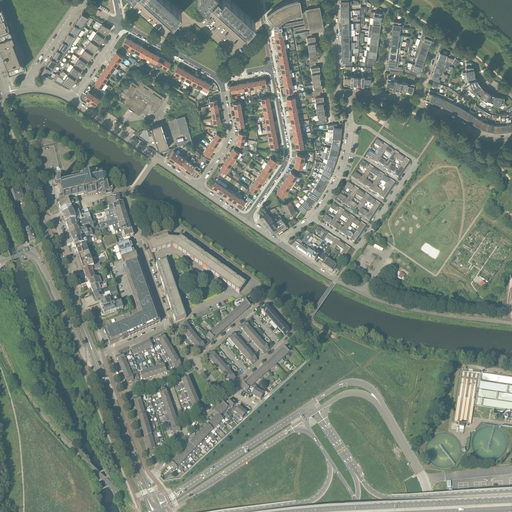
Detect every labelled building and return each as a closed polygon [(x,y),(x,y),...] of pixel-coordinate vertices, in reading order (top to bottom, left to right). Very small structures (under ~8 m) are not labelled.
[(181,12),(167,0),(148,0),(172,22),(181,12)] [(255,23),(239,8),(229,0),(196,0),(206,9),(212,2),(246,32),(255,23)] [(288,17),(290,16),(294,15),(296,14),(298,14),(302,13),(301,9),(299,0),(295,0),(292,1),(290,2),(287,2),(285,3),(282,5),(279,6),(277,7),(274,9),(272,10),(270,12),(267,15),(274,23),(273,25),(272,28),(273,28),(274,28),(274,29),(275,29),(281,28),(281,27),(282,27),(282,26),(281,25),(280,25),(278,25),(278,23),(281,22),(284,20),(288,17)] [(311,30),(324,28),(319,6),(318,6),(316,0),(304,0),(301,1),(303,9),(301,9),(302,13),(303,20),(283,24),(283,27),(304,23),(305,26),(293,28),(294,30),(309,28),(310,31),(311,30)] [(12,40),(14,40),(10,29),(9,29),(8,27),(9,27),(4,14),(3,14),(2,12),(4,12),(0,2),(0,49),(6,65),(21,59),(15,41),(13,42),(12,40)] [(76,21),(84,27),(90,17),(82,13),(76,21)] [(70,30),(78,35),(84,27),(76,21),(70,30)] [(95,34),(103,39),(110,28),(102,24),(95,34)] [(65,38),(72,43),(78,35),(70,30),(65,38)] [(414,57),(417,58),(425,32),(423,31),(420,39),(417,38),(415,44),(418,45),(414,57)] [(312,36),(312,33),(308,34),(304,34),(305,37),(306,37),(307,43),(316,42),(315,36),(312,36)] [(89,42),(97,48),(103,39),(95,34),(89,42)] [(423,40),(430,42),(432,36),(425,34),(423,40)] [(122,44),(128,47),(132,40),(126,37),(122,44)] [(59,46),(67,52),(72,43),(65,38),(59,46)] [(128,47),(133,50),(137,43),(132,40),(128,47)] [(421,46),(428,48),(430,42),(423,40),(421,46)] [(83,51),(91,56),(97,48),(89,42),(83,51)] [(133,50),(139,53),(143,47),(137,43),(133,50)] [(53,55),(61,60),(67,52),(59,46),(53,55)] [(419,52),(426,55),(428,48),(421,46),(419,52)] [(139,53),(144,56),(148,50),(143,47),(139,53)] [(279,56),(286,54),(285,48),(277,49),(279,56)] [(144,56),(150,59),(154,53),(148,50),(144,56)] [(77,59),(85,65),(91,56),(83,51),(77,59)] [(112,57),(119,62),(123,56),(116,52),(112,57)] [(417,58),(424,61),(426,55),(419,52),(417,58)] [(438,58),(444,61),(446,54),(440,52),(438,58)] [(150,59),(155,63),(159,56),(154,53),(150,59)] [(309,64),(316,63),(315,60),(318,60),(317,54),(309,55),(310,61),(308,61),(309,64)] [(47,63),(53,67),(55,69),(61,60),(53,55),(47,63)] [(155,63),(161,66),(165,59),(159,56),(155,63)] [(352,65),(352,62),(352,56),(349,56),(342,56),(342,62),(345,62),(345,65),(352,65)] [(372,64),(375,64),(376,57),(368,56),(367,63),(360,62),(360,65),(371,67),(372,64)] [(115,67),(119,62),(112,57),(109,62),(115,67)] [(415,64),(422,67),(424,61),(417,58),(415,64)] [(436,64),(442,67),(444,61),(438,58),(436,64)] [(9,73),(25,67),(21,59),(6,65),(9,73)] [(72,68),(80,73),(85,65),(77,59),(72,68)] [(165,59),(161,66),(167,69),(170,62),(165,59)] [(396,60),(388,59),(388,66),(391,66),(390,69),(397,70),(398,60),(396,60)] [(281,68),(289,67),(288,60),(280,62),(281,68)] [(105,68),(112,72),(115,67),(109,62),(105,68)] [(41,72),(47,75),(53,67),(47,63),(41,72)] [(311,73),(320,72),(319,66),(316,66),(316,63),(309,64),(309,67),(311,67),(311,73)] [(422,67),(415,64),(413,71),(410,70),(409,73),(416,75),(417,72),(419,73),(422,67)] [(434,71),(440,73),(442,67),(436,64),(434,71)] [(173,73),(179,76),(183,69),(177,66),(173,73)] [(463,75),(473,73),(473,67),(466,67),(466,71),(466,72),(462,73),(463,75)] [(66,76),(74,82),(80,73),(72,68),(66,76)] [(108,77),(112,72),(105,68),(102,73),(108,77)] [(179,76),(185,79),(188,72),(183,69),(179,76)] [(440,73),(434,71),(432,77),(434,78),(434,81),(439,83),(440,80),(438,79),(440,73)] [(185,79),(190,82),(194,75),(188,72),(185,79)] [(469,81),(476,78),(473,73),(474,73),(474,72),(473,73),(463,75),(463,77),(467,76),(467,78),(468,78),(469,81)] [(98,78),(104,83),(108,77),(102,73),(98,78)] [(190,82),(196,85),(200,78),(194,75),(190,82)] [(69,88),(74,82),(66,76),(61,83),(69,88)] [(386,87),(392,88),(394,80),(390,79),(391,78),(388,77),(386,87)] [(94,83),(101,88),(104,83),(98,78),(94,83)] [(196,85),(201,88),(205,81),(200,78),(196,85)] [(469,89),(469,90),(479,83),(478,84),(476,78),(469,81),(470,85),(471,86),(466,90),(467,91),(469,89)] [(392,89),(398,91),(401,81),(394,79),(394,80),(392,88),(392,89)] [(134,111),(139,115),(148,103),(158,109),(166,98),(141,82),(139,86),(131,80),(121,94),(127,99),(123,104),(129,108),(134,111)] [(205,81),(201,88),(207,91),(211,84),(205,81)] [(405,91),(407,83),(407,82),(401,81),(398,91),(405,92),(405,91)] [(407,83),(405,91),(412,93),(414,83),(411,83),(411,84),(407,83)] [(475,91),(477,93),(482,88),(478,84),(479,84),(479,83),(469,90),(471,92),(474,90),(474,91),(475,91)] [(313,95),(320,94),(320,91),(322,90),(322,84),(313,85),(314,91),(312,91),(313,95)] [(479,100),(481,101),(487,92),(482,88),(477,93),(480,96),(481,97),(479,100)] [(84,98),(90,102),(94,95),(89,91),(84,98)] [(432,102),(432,101),(435,95),(429,92),(426,99),(432,101),(432,102)] [(485,99),(490,101),(492,94),(487,92),(481,101),(483,102),(485,99)] [(316,103),(324,102),(323,96),(320,96),(320,94),(313,95),(313,97),(315,97),(316,103)] [(494,107),(496,107),(498,97),(492,94),(490,101),(489,103),(492,104),(493,103),(495,103),(494,107)] [(94,95),(90,102),(95,105),(99,99),(94,95)] [(432,101),(438,103),(441,97),(435,95),(432,101)] [(498,96),(498,97),(496,107),(498,107),(499,104),(500,104),(504,104),(504,96),(498,97),(498,96)] [(438,103),(443,106),(446,100),(441,97),(438,103)] [(443,106),(449,109),(452,102),(446,100),(443,106)] [(449,109),(454,112),(458,105),(452,102),(449,109)] [(454,112),(460,115),(463,108),(458,105),(454,112)] [(460,115),(465,118),(468,112),(463,108),(460,115)] [(470,121),(474,115),(475,113),(470,109),(468,112),(465,118),(470,121)] [(317,125),(324,124),(324,121),(326,120),(326,114),(317,115),(318,121),(316,121),(317,125)] [(185,115),(176,118),(180,134),(186,132),(187,139),(182,140),(182,141),(178,142),(178,145),(192,142),(185,115)] [(265,123),(273,121),(272,115),(264,116),(265,123)] [(470,121),(475,124),(479,118),(474,115),(470,121)] [(475,124),(481,128),(484,121),(485,119),(481,116),(479,118),(475,124)] [(481,128),(487,130),(489,123),(484,121),(481,128)] [(152,134),(154,140),(157,149),(158,149),(159,151),(169,147),(161,123),(146,128),(149,135),(152,134)] [(333,132),(341,133),(341,128),(337,127),(336,124),(327,125),(328,129),(333,129),(333,132)] [(213,138),(219,142),(222,136),(216,132),(213,138)] [(209,143),(215,147),(219,142),(213,138),(209,143)] [(383,155),(385,152),(388,147),(377,140),(374,144),(381,149),(379,152),(383,155)] [(206,148),(212,152),(215,147),(209,143),(206,148)] [(174,161),(180,152),(174,148),(174,147),(170,149),(167,154),(170,155),(168,157),(174,161)] [(393,163),(396,159),(399,154),(388,147),(385,152),(392,156),(389,160),(393,163)] [(206,148),(203,152),(209,156),(212,152),(206,148)] [(230,153),(236,157),(239,152),(234,148),(230,153)] [(377,164),(380,159),(383,155),(379,152),(376,156),(369,151),(366,156),(377,164)] [(174,161),(179,165),(184,157),(181,155),(182,154),(180,152),(174,161)] [(227,158),(232,162),(236,157),(230,153),(227,158)] [(400,167),(404,170),(410,162),(399,154),(396,159),(402,163),(400,167)] [(195,165),(190,172),(191,173),(195,176),(197,172),(199,173),(200,170),(199,170),(200,167),(199,166),(202,161),(205,162),(207,158),(202,155),(195,165)] [(179,165),(184,168),(189,161),(186,159),(187,157),(185,156),(184,157),(179,165)] [(190,172),(195,165),(192,163),(195,158),(192,157),(189,161),(184,168),(190,172)] [(267,162),(273,167),(277,161),(270,157),(267,162)] [(326,163),(333,166),(335,160),(328,158),(325,157),(324,159),(327,160),(326,163)] [(223,163),(229,167),(232,162),(227,158),(223,163)] [(388,171),(391,166),(393,163),(389,160),(387,163),(380,159),(377,164),(388,171)] [(371,173),(372,172),(374,169),(363,161),(360,166),(366,170),(364,174),(368,177),(370,173),(371,173)] [(270,172),(273,167),(267,162),(263,167),(270,172)] [(324,168),(331,171),(333,166),(326,163),(323,162),(321,167),(324,168)] [(220,168),(226,172),(229,167),(223,163),(220,168)] [(391,166),(388,171),(390,172),(398,178),(404,170),(400,167),(397,171),(391,166)] [(266,177),(270,172),(263,167),(260,172),(266,177)] [(329,176),(331,171),(324,168),(321,167),(320,168),(323,170),(322,173),(329,176)] [(379,184),(381,181),(384,176),(374,169),(372,172),(371,173),(377,178),(375,181),(379,184)] [(103,195),(112,193),(111,191),(112,191),(111,183),(110,183),(109,182),(108,182),(107,182),(107,181),(106,181),(105,178),(104,178),(104,177),(103,177),(103,176),(102,177),(102,176),(97,177),(97,176),(96,176),(97,176),(97,175),(98,175),(97,172),(96,172),(96,171),(96,172),(95,171),(94,171),(92,171),(91,171),(82,173),(83,173),(82,173),(82,174),(80,174),(81,176),(62,180),(60,181),(60,180),(56,181),(53,182),(52,184),(52,185),(54,187),(59,186),(61,195),(59,195),(59,198),(60,199),(62,199),(65,199),(84,194),(85,194),(85,193),(85,196),(87,195),(87,196),(97,193),(98,193),(98,194),(102,193),(103,195)] [(287,177),(294,181),(297,176),(291,171),(287,177)] [(326,181),(329,176),(322,173),(319,171),(318,173),(321,174),(320,177),(326,181)] [(256,178),(263,182),(266,177),(260,172),(256,178)] [(362,185),(366,180),(368,177),(364,174),(362,178),(355,173),(352,178),(362,185)] [(324,186),(326,181),(320,177),(317,176),(316,177),(319,179),(317,182),(324,186)] [(385,189),(389,191),(395,183),(387,178),(384,176),(381,181),(388,185),(385,189)] [(290,186),(294,181),(287,177),(284,182),(290,186)] [(252,183),(259,187),(263,182),(256,178),(252,183)] [(321,190),(324,186),(317,182),(314,180),(313,182),(316,183),(314,186),(321,190)] [(373,192),(376,188),(379,184),(375,181),(372,185),(366,180),(362,185),(373,192)] [(212,187),(217,190),(220,184),(215,181),(212,187)] [(280,187),(287,192),(290,186),(284,182),(280,187)] [(249,188),(255,193),(259,187),(252,183),(249,188)] [(353,198),(356,195),(359,190),(348,183),(345,187),(352,192),(349,196),(353,198)] [(217,190),(221,193),(225,188),(220,184),(217,190)] [(318,195),(321,190),(314,186),(312,185),(311,186),(313,188),(311,191),(318,195)] [(276,192),(283,197),(287,192),(280,187),(276,192)] [(221,193),(227,197),(231,191),(225,188),(221,193)] [(376,188),(373,192),(384,200),(389,191),(385,189),(383,192),(376,188)] [(318,195),(311,191),(309,189),(308,190),(310,192),(308,195),(315,200),(318,195)] [(11,194),(13,199),(15,198),(14,197),(23,194),(22,190),(11,194)] [(364,206),(367,202),(370,197),(359,190),(356,195),(362,199),(360,203),(364,206)] [(227,197),(231,200),(235,194),(231,191),(227,197)] [(315,200),(308,195),(306,193),(305,194),(307,196),(305,199),(311,204),(315,200)] [(13,199),(15,203),(22,200),(23,200),(24,199),(25,199),(23,194),(14,197),(15,198),(13,199)] [(231,200),(236,203),(240,198),(235,194),(231,200)] [(348,207),(351,202),(353,198),(349,196),(347,199),(340,194),(337,199),(348,207)] [(108,205),(120,203),(118,196),(109,198),(108,199),(108,198),(107,199),(108,205)] [(307,208),(311,204),(305,199),(303,197),(301,198),(304,200),(302,203),(305,206),(307,208)] [(371,210),(375,213),(380,205),(370,197),(367,202),(373,206),(371,210)] [(240,198),(236,203),(241,207),(245,201),(240,198)] [(58,204),(61,211),(79,204),(77,200),(74,202),(73,200),(72,201),(71,199),(58,204)] [(285,216),(295,212),(290,201),(282,204),(286,212),(284,213),(285,216)] [(303,213),(307,208),(305,206),(302,203),(299,201),(298,202),(300,204),(298,207),(303,213)] [(120,203),(108,205),(110,211),(124,206),(123,202),(120,203)] [(359,214),(362,209),(364,206),(360,203),(358,206),(351,202),(348,207),(359,214)] [(61,211),(61,212),(62,215),(73,213),(78,212),(81,211),(79,204),(61,211)] [(339,220),(341,216),(344,212),(334,204),(330,209),(337,214),(335,217),(339,220)] [(109,216),(126,211),(124,206),(110,211),(108,211),(109,216)] [(263,221),(270,216),(269,214),(276,210),(275,207),(266,211),(259,216),(263,221)] [(369,221),(372,217),(375,213),(371,210),(368,214),(362,209),(359,214),(369,221)] [(68,230),(78,228),(81,227),(79,224),(82,223),(84,226),(92,224),(90,217),(89,215),(88,210),(84,210),(81,211),(78,212),(81,219),(66,224),(68,230)] [(106,217),(107,222),(127,215),(126,211),(109,216),(106,217)] [(62,215),(66,224),(81,219),(78,212),(73,213),(62,215)] [(350,227),(352,224),(355,219),(344,212),(341,216),(348,221),(345,224),(350,227)] [(107,222),(109,226),(128,220),(127,215),(107,222)] [(263,221),(266,225),(273,220),(270,216),(263,221)] [(333,228),(336,223),(339,220),(335,217),(332,221),(326,216),(322,221),(333,228)] [(271,229),(283,221),(284,221),(281,217),(275,222),(273,220),(266,225),(270,231),(271,229)] [(356,232),(360,234),(366,226),(355,219),(352,224),(359,228),(356,232)] [(112,226),(113,230),(130,225),(128,220),(109,226),(109,227),(112,226)] [(271,229),(275,234),(286,225),(283,221),(271,229)] [(30,241),(35,239),(34,236),(37,235),(35,231),(32,232),(31,229),(30,229),(29,230),(26,223),(23,224),(26,231),(30,241)] [(344,235),(347,231),(350,227),(345,224),(343,228),(336,223),(333,228),(344,235)] [(115,235),(121,233),(131,230),(130,225),(113,230),(114,231),(115,235)] [(323,243),(326,239),(329,234),(318,227),(315,232),(322,236),(319,240),(323,243)] [(73,242),(81,239),(93,236),(91,230),(86,231),(70,235),(73,242)] [(129,238),(133,237),(131,230),(121,233),(124,242),(130,240),(129,238)] [(344,235),(355,243),(360,234),(356,232),(354,235),(347,231),(344,235)] [(334,250),(337,246),(340,241),(329,234),(326,239),(333,243),(330,247),(334,250)] [(111,246),(117,244),(114,235),(103,239),(106,248),(111,246)] [(152,253),(173,246),(173,239),(168,239),(167,236),(148,243),(152,253)] [(190,258),(196,249),(190,245),(190,244),(189,243),(187,242),(187,243),(180,238),(178,240),(173,239),(173,246),(190,258)] [(85,244),(87,244),(86,241),(82,242),(81,239),(73,242),(75,247),(85,244)] [(298,249),(306,255),(309,251),(304,248),(308,242),(304,240),(298,249)] [(115,247),(117,253),(132,248),(131,244),(130,241),(117,246),(115,247)] [(341,254),(345,257),(351,249),(340,241),(337,246),(343,251),(341,254)] [(306,255),(311,259),(318,249),(319,248),(316,247),(316,246),(313,244),(312,246),(308,242),(304,248),(309,251),(306,255)] [(75,247),(83,270),(93,267),(85,244),(75,247)] [(133,251),(132,248),(117,253),(120,260),(135,255),(133,251)] [(206,270),(213,261),(206,256),(203,254),(196,249),(190,258),(206,270)] [(320,259),(324,254),(325,253),(322,251),(318,249),(311,259),(315,261),(317,258),(320,259)] [(139,314),(116,324),(117,325),(104,331),(110,345),(160,323),(155,308),(153,302),(150,295),(136,254),(135,255),(120,260),(139,314)] [(327,269),(331,263),(325,259),(327,256),(324,254),(320,259),(324,262),(321,265),(327,269)] [(162,284),(173,280),(166,261),(162,263),(162,262),(160,263),(156,265),(158,273),(158,275),(159,276),(162,284)] [(223,282),(229,273),(222,268),(223,268),(220,266),(213,261),(206,270),(223,282)] [(335,269),(338,272),(342,266),(338,264),(336,267),(331,263),(327,269),(332,273),(335,269)] [(104,277),(102,273),(94,275),(93,272),(101,269),(99,266),(99,265),(93,267),(83,270),(87,279),(89,282),(104,277)] [(223,282),(239,293),(246,284),(239,280),(239,279),(236,277),(236,278),(229,273),(223,282)] [(91,288),(99,286),(107,283),(114,281),(111,275),(105,277),(104,277),(89,282),(91,288)] [(169,303),(179,299),(173,280),(162,284),(165,292),(164,292),(165,295),(166,295),(169,303)] [(91,288),(93,294),(111,288),(110,285),(100,288),(99,286),(91,288)] [(112,299),(116,298),(119,297),(116,286),(111,288),(93,294),(95,300),(103,297),(103,298),(110,295),(112,299)] [(100,304),(102,310),(118,303),(116,298),(112,299),(100,304)] [(175,322),(186,319),(179,299),(169,303),(171,311),(172,314),(175,322)] [(245,304),(249,308),(252,305),(248,300),(246,301),(244,303),(240,306),(242,308),(245,304)] [(104,316),(117,311),(123,309),(121,302),(118,303),(102,310),(104,316)] [(241,315),(245,312),(249,308),(245,304),(242,308),(240,306),(237,310),(241,315)] [(270,309),(266,305),(261,310),(268,317),(269,316),(266,312),(270,309)] [(276,316),(270,309),(266,312),(269,316),(268,317),(271,321),(276,316)] [(234,322),(241,315),(237,310),(229,316),(234,322)] [(226,328),(234,322),(229,316),(222,323),(226,328)] [(283,324),(276,316),(271,321),(278,328),(283,324)] [(219,335),(226,328),(222,323),(214,330),(219,335)] [(247,335),(252,331),(245,323),(240,328),(247,335)] [(192,332),(187,324),(180,327),(186,336),(192,332)] [(290,331),(283,324),(278,328),(284,336),(290,331)] [(211,342),(219,335),(214,330),(207,336),(211,342)] [(252,331),(247,335),(250,339),(254,336),(257,340),(259,339),(252,331)] [(192,332),(186,336),(189,340),(193,344),(198,339),(195,337),(192,332)] [(240,341),(233,334),(228,338),(235,346),(240,341)] [(156,343),(157,344),(166,339),(163,335),(155,340),(156,343)] [(254,336),(250,339),(257,347),(262,342),(259,339),(257,340),(254,336)] [(158,346),(160,349),(168,344),(166,339),(157,344),(158,346)] [(200,341),(198,339),(193,344),(200,352),(205,347),(200,341)] [(145,343),(149,352),(151,351),(154,350),(149,341),(145,343)] [(247,349),(240,341),(235,346),(238,350),(240,348),(244,352),(247,349)] [(262,342),(257,347),(264,354),(269,350),(262,342)] [(147,353),(149,352),(145,343),(140,345),(144,354),(147,353)] [(161,351),(162,353),(171,348),(168,344),(160,349),(161,351)] [(136,347),(140,356),(141,359),(142,362),(145,361),(145,360),(143,357),(142,355),(144,354),(140,345),(136,347)] [(286,346),(279,353),(283,358),(291,351),(286,346)] [(138,357),(140,356),(136,347),(131,350),(135,358),(138,357)] [(164,356),(165,357),(174,352),(171,348),(162,353),(164,356)] [(245,357),(250,353),(247,349),(244,352),(240,348),(238,350),(245,357)] [(170,361),(176,357),(174,352),(165,357),(166,359),(168,362),(170,361)] [(212,352),(208,357),(214,364),(219,360),(212,352)] [(118,361),(127,358),(126,355),(125,353),(116,357),(118,361)] [(257,360),(250,353),(245,357),(252,365),(257,360)] [(283,358),(279,353),(271,359),(276,365),(283,358)] [(118,361),(120,366),(129,362),(128,360),(131,359),(130,356),(127,358),(118,361)] [(169,365),(170,366),(179,361),(176,357),(170,361),(171,363),(169,364),(169,365)] [(276,365),(271,359),(264,366),(268,371),(276,365)] [(219,360),(214,364),(218,368),(220,366),(224,369),(226,368),(219,360)] [(171,368),(172,370),(173,370),(181,365),(179,361),(170,366),(171,368)] [(122,371),(131,367),(130,364),(129,362),(120,366),(122,371)] [(166,373),(165,369),(163,363),(161,364),(159,365),(158,365),(162,374),(166,373)] [(220,366),(218,368),(224,376),(229,371),(226,368),(224,369),(220,366)] [(268,371),(264,366),(256,373),(261,378),(268,371)] [(122,371),(124,375),(133,372),(132,370),(131,367),(122,371)] [(229,371),(224,376),(230,384),(236,379),(229,372),(229,371)] [(126,380),(135,376),(133,373),(133,372),(124,375),(126,380)] [(261,378),(256,373),(249,380),(254,385),(261,378)] [(128,385),(136,381),(137,381),(136,381),(136,379),(135,376),(126,380),(128,385)] [(180,386),(181,387),(190,383),(190,382),(190,381),(189,381),(188,379),(181,382),(182,384),(180,385),(180,386)] [(254,385),(249,380),(242,388),(247,392),(254,385)] [(184,395),(185,396),(194,393),(194,392),(194,390),(193,390),(192,388),(183,391),(184,395)] [(251,395),(256,397),(260,391),(255,388),(251,395)] [(260,391),(256,397),(260,400),(264,393),(260,391)] [(158,399),(159,400),(159,401),(169,398),(167,393),(160,396),(161,398),(158,399)] [(187,402),(196,398),(195,395),(195,393),(194,393),(185,396),(186,398),(187,402)] [(227,403),(232,408),(236,405),(231,400),(227,403)] [(232,408),(227,403),(225,401),(222,405),(227,410),(229,407),(229,408),(230,407),(232,409),(232,408)] [(191,410),(197,408),(200,407),(199,404),(199,402),(198,403),(198,402),(189,405),(190,408),(191,410)] [(218,408),(225,415),(227,414),(227,413),(225,412),(227,410),(222,405),(218,408)] [(235,417),(236,418),(243,410),(239,407),(234,413),(236,414),(234,416),(235,417)] [(224,417),(225,415),(218,408),(214,412),(218,415),(222,418),(224,417)] [(240,418),(242,419),(247,413),(243,410),(236,418),(238,419),(238,420),(240,418)] [(214,419),(221,426),(223,424),(221,422),(223,420),(223,419),(222,418),(218,415),(214,419)] [(220,427),(221,426),(214,419),(211,422),(217,427),(218,426),(220,427)] [(213,430),(217,427),(211,422),(208,425),(213,430)] [(211,433),(213,430),(208,425),(204,430),(211,436),(212,435),(211,433)] [(179,427),(169,430),(170,432),(171,435),(177,432),(180,431),(179,427)] [(210,438),(211,436),(204,430),(200,433),(207,440),(210,438)] [(205,442),(207,440),(200,433),(197,437),(204,444),(205,442)] [(202,445),(204,444),(197,437),(194,440),(200,447),(202,445)] [(147,447),(157,445),(156,441),(155,439),(145,442),(147,447)] [(198,450),(200,447),(194,440),(190,444),(197,451),(198,450)] [(196,453),(197,451),(190,444),(187,447),(194,454),(196,453)] [(192,456),(194,454),(187,447),(183,451),(190,458),(192,456)] [(188,460),(190,458),(183,451),(180,455),(187,462),(188,460)] [(186,463),(187,462),(180,455),(176,459),(184,465),(186,463)] [(173,462),(180,469),(182,467),(184,465),(176,459),(173,462)] [(179,470),(180,469),(173,462),(169,466),(176,473),(179,470)]
